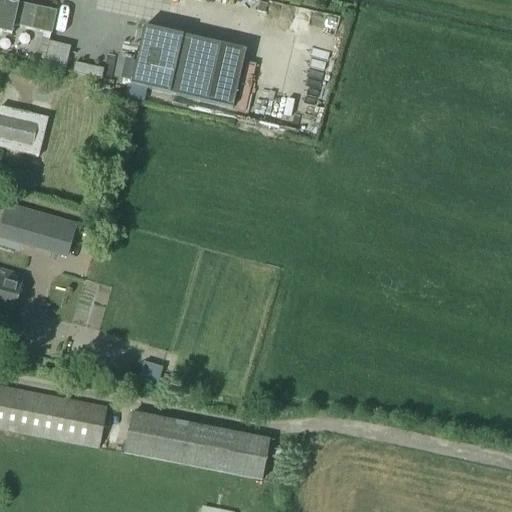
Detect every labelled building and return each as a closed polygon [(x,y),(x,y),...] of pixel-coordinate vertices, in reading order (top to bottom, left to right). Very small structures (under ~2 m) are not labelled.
[(0,0),(0,34),(1,35),(3,26),(51,36),(56,13),(18,5),(19,2),(18,0),(0,0)] [(245,52),(143,29),(130,87),(231,111),(245,52)] [(0,150),(38,160),(47,121),(0,109),(0,150)] [(36,177),(15,171),(9,192),(30,198),(36,177)] [(5,205),(0,221),(0,223),(23,230),(18,247),(67,261),(77,226),(28,212),(5,205)] [(0,319),(10,323),(23,279),(0,272),(0,319)] [(0,431),(88,449),(98,451),(105,412),(0,391),(0,431)] [(260,482),(267,449),(268,443),(131,416),(124,455),(260,482)]
